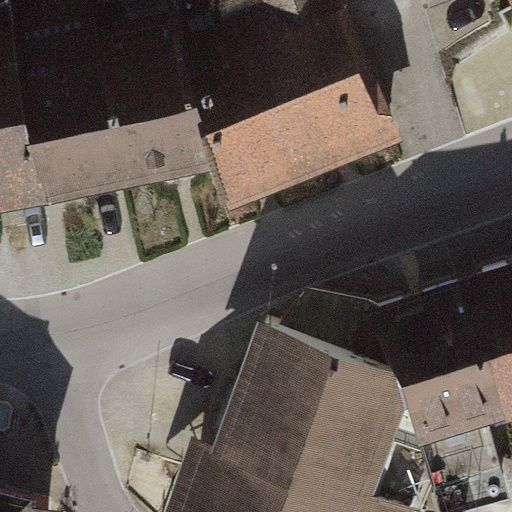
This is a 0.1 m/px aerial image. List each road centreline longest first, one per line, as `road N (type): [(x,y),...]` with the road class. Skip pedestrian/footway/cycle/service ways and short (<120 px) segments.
road 1 (residential): [(52,338),(511,166)]
road 2 (residential): [(52,338),(109,511)]
